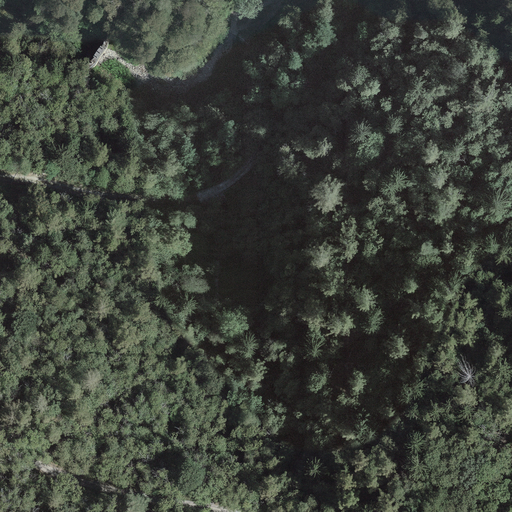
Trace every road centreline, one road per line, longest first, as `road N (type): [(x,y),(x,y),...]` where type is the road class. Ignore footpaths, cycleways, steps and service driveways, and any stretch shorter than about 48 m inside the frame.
road 1 (track): [(220,191),(288,110),(331,28),(371,0)]
road 2 (track): [(0,432),(63,476),(213,511)]
road 3 (track): [(0,176),(144,200),(220,191)]
road 4 (track): [(410,511),(511,429)]
